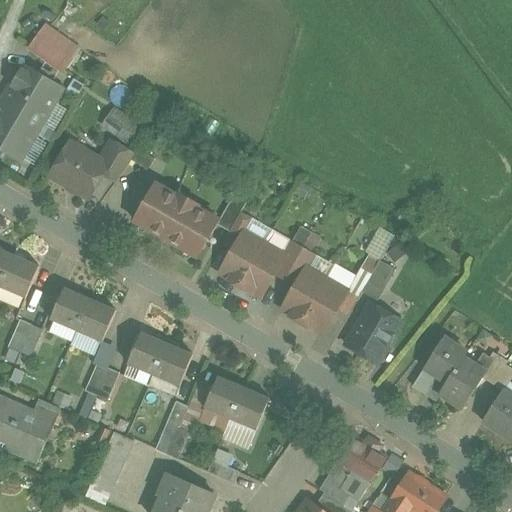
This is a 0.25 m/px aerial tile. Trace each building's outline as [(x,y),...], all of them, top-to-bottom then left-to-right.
[(82,51),(47,26),(31,48),(66,73),(82,51)] [(64,89),(27,68),(20,79),(18,78),(4,102),(43,124),(64,89)] [(43,124),(4,102),(0,109),(0,146),(22,160),(43,124)] [(122,143),(136,125),(110,105),(96,124),(122,143)] [(137,156),(112,142),(102,160),(110,165),(107,171),(105,174),(118,182),(137,156)] [(102,160),(90,153),(87,158),(70,148),(53,177),(91,199),(105,174),(107,171),(110,165),(102,160)] [(156,159),(141,150),(134,161),(149,172),(156,159)] [(202,206),(181,194),(179,197),(157,185),(136,221),(163,237),(162,238),(173,244),(174,243),(200,258),(219,225),(221,222),(221,221),(200,209),(202,206)] [(237,193),(221,221),(221,222),(219,225),(232,232),(243,213),(249,202),(237,193)] [(256,220),(243,213),(232,232),(225,244),(235,250),(246,232),(248,233),(256,220)] [(248,233),(246,232),(235,250),(222,274),(231,279),(230,282),(241,288),(266,244),(248,233)] [(294,242),(286,256),(287,256),(277,274),(287,280),(305,249),(294,242)] [(266,244),(241,288),(252,294),(254,292),(263,298),(277,274),(287,256),(286,256),(266,244)] [(0,248),(0,293),(3,287),(16,256),(0,248)] [(305,249),(287,280),(298,286),(308,268),(309,269),(317,255),(305,249)] [(43,267),(16,256),(3,287),(29,299),(43,267)] [(398,270),(381,261),(373,275),(367,285),(363,292),(379,301),(398,270)] [(309,269),(308,268),(298,286),(284,310),(293,315),(292,317),(303,324),(329,280),(309,269)] [(373,275),(363,269),(357,279),(367,285),(373,275)] [(329,280),(303,324),(315,330),(316,328),(325,334),(349,292),(329,280)] [(93,300),(67,289),(54,320),(79,331),(93,300)] [(119,311),(93,300),(79,331),(105,342),(119,311)] [(403,322),(373,304),(348,346),(379,364),(387,349),(393,347),(399,337),(397,332),(403,322)] [(24,321),(12,347),(23,353),(35,326),(24,321)] [(35,326),(23,353),(33,358),(46,331),(35,326)] [(170,345),(144,333),(131,364),(156,376),(170,345)] [(469,353),(446,338),(427,369),(438,376),(449,383),(469,353)] [(195,356),(170,345),(156,376),(181,388),(195,356)] [(449,383),(442,394),(443,394),(465,409),(484,379),(488,373),(487,373),(495,360),(485,354),(480,361),(469,353),(449,383)] [(495,360),(487,373),(488,373),(484,379),(495,385),(508,365),(510,362),(499,354),(495,360)] [(100,363),(88,390),(99,395),(112,368),(100,363)] [(508,365),(495,385),(505,391),(505,392),(511,381),(511,367),(508,365)] [(112,368),(99,395),(110,400),(122,373),(112,368)] [(438,376),(426,394),(438,402),(443,394),(442,394),(449,383),(438,376)] [(246,388),(220,377),(207,409),(232,420),(246,388)] [(272,400),(246,388),(232,420),(258,431),(272,400)] [(511,396),(505,392),(505,391),(485,422),(486,422),(487,422),(507,435),(507,436),(508,436),(511,429),(511,396)] [(31,410),(16,403),(16,401),(0,394),(0,435),(12,441),(8,450),(39,464),(52,435),(27,424),(33,410),(32,409),(31,410)] [(63,409),(42,399),(36,415),(57,424),(63,409)] [(181,428),(169,423),(157,450),(169,456),(181,428)] [(181,428),(169,456),(180,460),(192,433),(181,428)] [(116,432),(97,474),(117,483),(135,441),(116,432)] [(368,446),(355,438),(328,480),(342,490),(343,489),(353,473),(373,486),(389,460),(379,454),(382,449),(382,448),(382,446),(373,441),(372,441),(371,442),(368,446)] [(240,473),(214,461),(209,473),(235,485),(240,473)] [(386,511),(438,511),(448,497),(412,473),(386,511)] [(210,511),(218,496),(170,475),(161,497),(164,499),(157,511),(210,511)] [(342,490),(328,480),(321,490),(326,493),(346,506),(352,496),(353,496),(343,489),(342,490)] [(353,511),(346,506),(326,493),(316,507),(323,511),(353,511)] [(370,511),(372,510),(352,496),(346,506),(353,511),(370,511)] [(310,502),(302,511),(323,511),(316,507),(310,502)]
